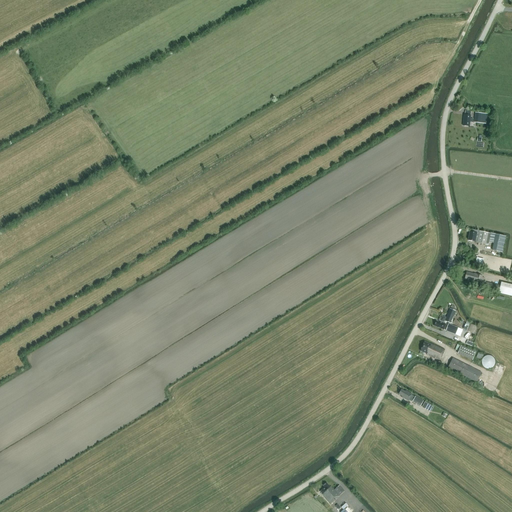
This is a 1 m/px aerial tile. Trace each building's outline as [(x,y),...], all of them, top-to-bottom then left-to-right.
[(464,115),(463,126),(469,126),(470,122),(473,122),(473,119),(470,119),(471,116),(464,115)] [(468,240),(475,241),(477,241),(477,242),(485,244),(487,233),(472,230),(472,233),(470,232),(468,240)] [(505,236),(495,235),(492,250),(502,252),(505,236)] [(473,281),(476,282),(476,281),(480,282),(483,283),(484,278),(482,277),(483,276),(477,275),(474,274),(467,272),(465,279),(473,281)] [(499,291),(499,293),(511,295),(511,285),(501,283),(500,286),(486,282),(485,288),(499,291)] [(445,321),(450,323),(455,311),(450,309),(445,321)] [(441,323),(436,321),(434,326),(444,330),(446,324),(441,323)] [(469,323),(466,331),(474,334),(477,327),(469,323)] [(458,328),(448,324),(446,331),(455,335),(458,328)] [(426,355),(440,361),(445,350),(431,344),(431,345),(424,342),(420,351),(427,354),(426,355)] [(459,350),(458,353),(472,360),(476,351),(458,344),(456,349),(459,350)] [(495,363),(495,362),(495,361),(495,360),(494,359),(494,358),(492,357),(491,357),(489,357),(488,357),(487,357),(487,358),(486,359),(485,361),(485,362),(485,364),(485,365),(486,366),(487,366),(488,367),(489,367),(490,367),(492,367),(493,366),(494,366),(495,364),(495,363)] [(481,373),(453,358),(448,368),(477,382),(481,373)] [(401,390),(399,394),(402,397),(408,401),(410,398),(413,400),(412,402),(420,406),(423,401),(415,396),(415,397),(412,395),(412,394),(406,391),(405,392),(401,390)] [(424,402),(422,408),(431,412),(434,405),(424,402)] [(331,504),(344,491),(339,485),(334,490),(331,486),(330,487),(326,483),(323,486),(325,487),(320,492),(331,504)]
